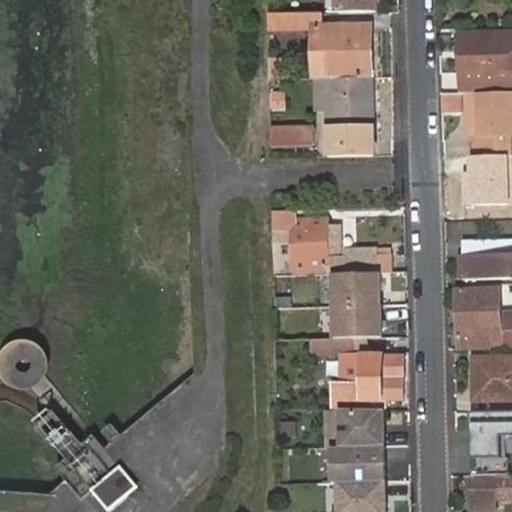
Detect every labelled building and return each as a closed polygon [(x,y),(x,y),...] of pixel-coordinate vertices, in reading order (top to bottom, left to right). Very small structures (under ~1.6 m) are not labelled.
[(380,15),(379,0),(341,0),(342,15),(380,15)] [(324,16),(271,16),(271,32),(315,31),(315,47),(330,48),(331,80),(372,81),(370,26),(324,27),(324,16)] [(511,32),(461,34),(463,94),(511,93),(511,32)] [(330,48),(315,47),(316,80),(331,80),(330,48)] [(286,59),(272,59),(271,81),(286,81),(286,59)] [(373,145),(372,81),(331,80),(333,146),(373,145)] [(269,91),(269,111),(284,111),(284,91),(269,91)] [(511,98),(504,99),(468,99),(468,135),(473,135),(474,157),(511,156),(511,98)] [(316,126),(272,126),(271,147),(316,146),(316,126)] [(333,146),(334,158),(373,158),(373,145),(333,146)] [(511,156),(474,157),(475,207),(511,206),(511,156)] [(281,217),(273,217),(273,242),(281,242),(281,217)] [(294,220),(294,267),(327,268),(327,225),(327,220),(294,220)] [(341,225),(327,225),(327,260),(342,261),(341,225)] [(511,240),(463,242),(464,279),(511,277),(511,240)] [(345,248),(346,273),(394,272),(394,247),(345,248)] [(346,273),(333,275),(335,339),(385,338),(383,273),(346,273)] [(458,289),(460,348),(502,347),(500,288),(458,289)] [(511,357),(474,358),(474,384),(485,384),(485,399),(511,398),(511,357)] [(339,408),(363,407),(363,402),(403,402),(403,359),(363,358),(363,390),(339,390),(339,408)] [(485,384),(474,384),(474,399),(485,399),(485,384)] [(389,511),(388,410),(326,412),(327,450),(333,449),(333,483),(339,483),(339,511),(389,511)] [(511,410),(490,411),(471,412),(471,458),(482,458),(482,474),(507,474),(507,457),(501,456),(501,434),(511,433),(511,410)] [(482,458),(471,458),(472,474),(482,474),(482,458)] [(115,465),(86,491),(104,511),(107,511),(135,487),(115,465)] [(511,478),(495,479),(470,478),(470,511),(496,511),(496,501),(511,500),(511,478)]
